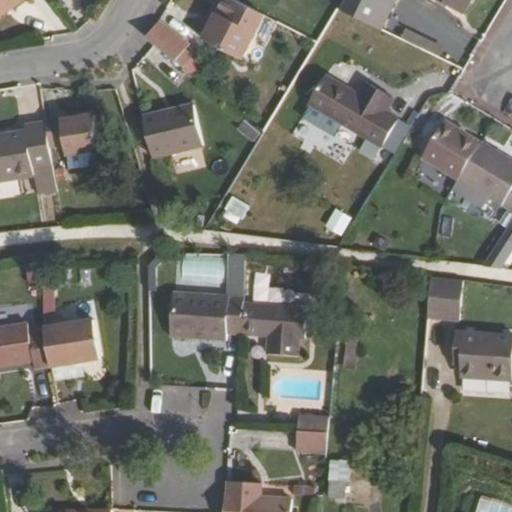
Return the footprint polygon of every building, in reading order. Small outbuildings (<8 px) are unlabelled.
[(27,6),(37,0),(0,0),(0,17),(23,1),(27,6)] [(224,3),(217,0),(202,27),(208,31),(224,3)] [(344,0),(340,10),(383,31),(398,0),(344,0)] [(431,0),(460,17),(470,0),(431,0)] [(236,68),(262,23),(224,3),(208,31),(199,48),(236,68)] [(408,29),(403,39),(439,57),(444,47),(408,29)] [(184,54),(155,30),(142,45),(150,52),(178,75),(186,65),(179,58),(184,54)] [(381,151),(398,124),(384,116),(392,104),(364,86),(355,97),(324,80),(307,107),(381,151)] [(37,98),(36,96),(36,91),(28,92),(29,100),(37,98)] [(191,112),(139,125),(149,166),(201,154),(191,112)] [(56,123),(41,125),(41,130),(45,155),(59,153),(61,163),(95,158),(89,124),(56,129),(56,123)] [(393,158),(409,132),(398,124),(381,151),(393,158)] [(456,185),(479,148),(444,125),(421,162),(456,185)] [(250,146),(257,138),(241,126),(234,134),(250,146)] [(25,178),(40,175),(48,174),(45,155),(41,130),(18,134),(18,139),(0,141),(0,187),(26,184),(25,178)] [(511,166),(480,146),(479,148),(456,185),(449,196),(479,214),(488,200),(511,214),(511,166)] [(45,203),(53,202),(48,176),(48,174),(40,175),(45,203)] [(511,220),(498,243),(511,250),(511,248),(511,220)] [(144,268),(145,269),(148,273),(158,262),(155,258),(144,268)] [(241,303),(244,263),(231,261),(228,299),(228,303),(241,303)] [(221,290),(223,266),(178,263),(175,288),(221,290)] [(457,284),(427,281),(424,320),(455,323),(457,284)] [(224,339),(239,340),(241,309),(241,303),(228,303),(228,299),(172,296),(170,341),(224,344),(224,339)] [(241,309),(239,340),(266,342),(265,358),(296,360),(297,345),(304,345),(306,314),(241,309)] [(51,373),(45,337),(25,340),(21,320),(0,324),(0,362),(28,358),(31,376),(51,373)] [(94,326),(44,334),(45,337),(51,373),(81,369),(100,365),(94,326)] [(346,334),(343,365),(356,367),(360,336),(346,334)] [(461,354),(460,368),(459,380),(511,384),(511,372),(511,339),(455,336),(453,354),(461,354)] [(452,368),(460,368),(461,354),(453,354),(452,368)] [(51,373),(53,385),(83,380),(81,369),(51,373)] [(297,437),(327,438),(328,423),(297,422),(297,437)] [(296,457),(324,459),(327,438),(297,437),(296,457)] [(347,500),(349,461),(329,460),(327,499),(347,500)] [(221,500),(220,511),(289,511),(291,504),(257,502),(257,487),(226,486),(225,500),(221,500)]
